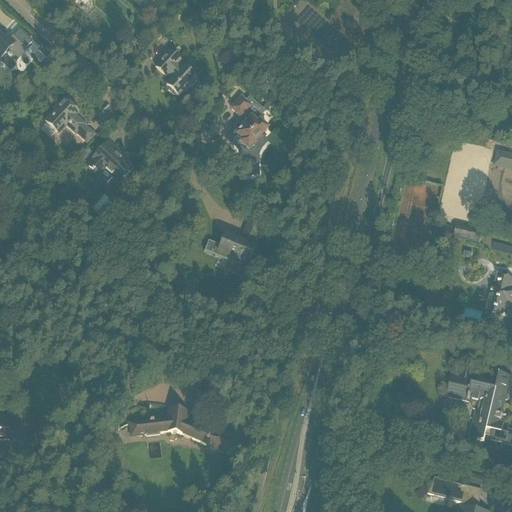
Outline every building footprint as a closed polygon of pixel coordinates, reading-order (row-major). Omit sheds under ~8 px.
[(151,8),(146,13),(149,17),(155,11),(151,8)] [(0,57),(2,59),(6,55),(7,56),(11,60),(14,62),(14,63),(26,51),(25,50),(13,39),(10,42),(7,39),(5,41),(0,37),(0,57)] [(170,52),(162,61),(155,68),(166,77),(168,75),(173,80),(166,87),(178,98),(185,90),(184,89),(187,85),(191,88),(197,81),(183,68),(182,70),(177,65),(181,61),(170,52)] [(230,141),(243,153),(244,169),(242,169),(243,175),(257,175),(257,169),(256,169),(255,144),(262,136),(267,130),(257,121),(265,113),(249,98),(245,102),(241,98),(230,109),(241,119),(242,117),(247,122),(235,135),(236,136),(231,141),(230,141)] [(58,108),(45,123),(47,124),(57,133),(64,125),(76,136),(77,135),(87,144),(95,135),(85,126),(86,126),(72,113),(75,109),(64,99),(57,107),(58,108)] [(268,102),(262,109),(266,112),(272,106),(268,102)] [(108,143),(102,150),(93,160),(94,161),(88,167),(98,177),(104,170),(120,185),(134,169),(117,154),(119,152),(108,143)] [(78,159),(83,164),(93,153),(88,147),(78,159)] [(511,154),(499,151),(494,167),(511,171),(511,154)] [(132,186),(137,191),(142,186),(137,181),(132,186)] [(28,198),(24,203),(30,208),(34,204),(28,198)] [(292,214),(285,217),(288,223),(295,219),(292,214)] [(208,242),(204,253),(238,267),(238,266),(240,262),(248,266),(255,249),(252,248),(262,225),(250,220),(240,243),(225,237),(221,247),(208,242)] [(482,230),(464,225),(458,224),(455,237),(479,242),(482,230)] [(140,227),(136,232),(141,236),(145,232),(140,227)] [(491,310),(488,322),(497,324),(498,322),(501,323),(499,334),(504,335),(504,337),(511,339),(511,338),(511,315),(505,313),(507,303),(511,304),(511,291),(508,291),(509,286),(511,286),(511,279),(507,278),(508,275),(495,272),(493,282),(497,283),(495,295),(494,295),(493,296),(492,297),(491,298),(490,299),(490,300),(490,301),(490,303),(489,304),(489,305),(490,306),(490,307),(490,308),(491,309),(491,310)] [(178,307),(176,310),(184,313),(185,311),(186,311),(189,303),(190,301),(193,294),(183,290),(181,297),(180,300),(177,307),(178,307)] [(263,313),(262,322),(269,323),(270,314),(263,313)] [(140,350),(132,359),(138,366),(147,357),(140,350)] [(511,378),(499,375),(497,387),(495,391),(490,390),(492,379),(478,375),(477,381),(475,380),(476,375),(467,373),(466,377),(454,374),(449,396),(468,400),(468,401),(469,402),(470,397),(479,399),(469,440),(483,444),(486,431),(493,432),(490,441),(496,443),(506,445),(511,446),(511,431),(507,431),(506,435),(501,434),(504,424),(500,423),(505,402),(507,402),(511,379),(511,378)] [(167,419),(130,423),(132,436),(145,435),(145,438),(160,437),(160,433),(169,433),(182,435),(209,447),(218,451),(223,439),(214,435),(187,423),(189,413),(169,410),(167,419)] [(0,439),(16,438),(25,447),(22,450),(27,455),(30,451),(32,453),(39,445),(37,442),(45,434),(35,425),(29,431),(30,432),(28,434),(21,428),(19,428),(19,427),(9,427),(9,418),(0,418),(0,439)] [(407,438),(404,446),(414,449),(416,441),(407,438)] [(480,486),(481,480),(472,477),(470,483),(480,486)] [(478,511),(468,509),(473,490),(435,481),(427,495),(450,501),(450,502),(462,505),(460,511),(478,511)]
